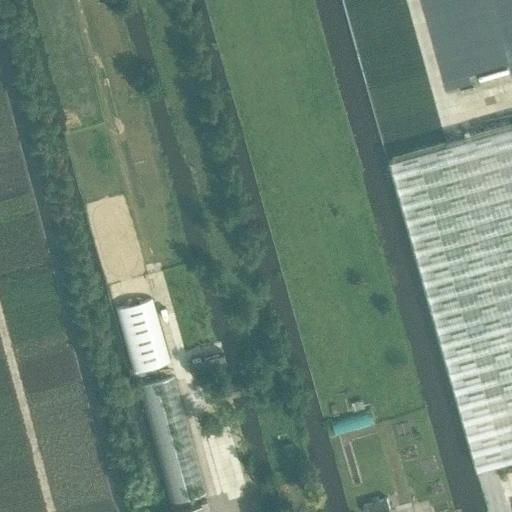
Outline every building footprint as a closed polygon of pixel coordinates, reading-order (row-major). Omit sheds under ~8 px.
[(392,159),(391,159),(479,468),(483,467),(511,459),(511,124),(446,144),(392,159)] [(151,298),(115,309),(132,371),(169,361),(151,298)] [(223,352),(187,362),(191,376),(227,366),(223,352)] [(140,385),(172,501),(203,492),(172,377),(140,385)] [(365,511),(380,511),(391,509),(388,498),(363,505),(365,511)] [(165,511),(203,511),(201,503),(165,511)]
